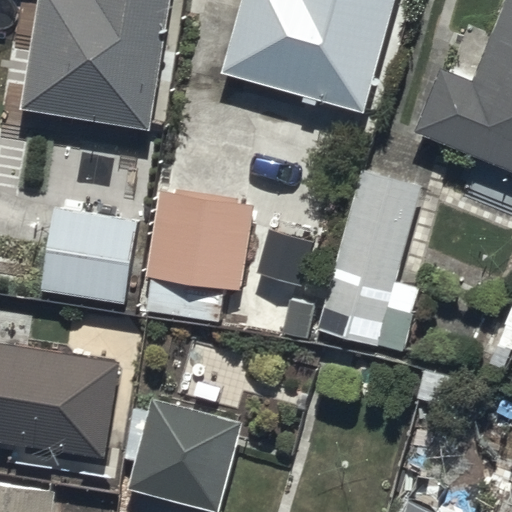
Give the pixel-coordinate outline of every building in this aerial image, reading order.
[(175,0),(42,0),(26,101),(155,122),(175,0)] [(245,0),(227,68),(372,106),(399,0),(245,0)] [(511,0),(506,0),(493,33),(465,22),(422,127),(511,164),(511,0)] [(426,180),(365,163),(321,323),(405,346),(423,279),(402,273),(410,246),(417,248),(425,219),(416,217),(426,180)] [(258,196),(162,183),(150,273),(155,273),(150,308),(222,317),(227,282),(246,285),(258,196)] [(143,214),(59,199),(44,284),(128,299),(143,214)] [(0,434),(108,453),(125,356),(0,333),(0,434)] [(246,417),(157,393),(133,482),(222,506),(246,417)] [(57,511),(62,482),(0,472),(0,511),(57,511)] [(450,511),(413,497),(407,511),(450,511)]
